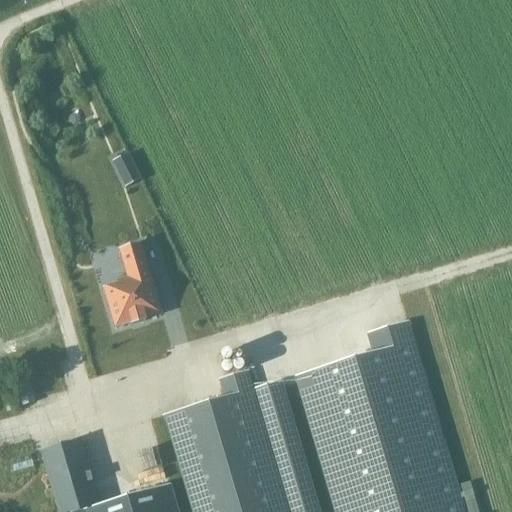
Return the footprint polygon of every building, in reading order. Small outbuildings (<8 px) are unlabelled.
[(135,172),(120,179),(124,188),(139,180),(135,172)] [(117,284),(103,288),(114,327),(114,328),(131,323),(132,325),(145,321),(145,319),(161,315),(161,313),(140,244),(119,250),(127,279),(116,282),(117,284)] [(374,356),(299,376),(337,511),(457,511),(403,326),(379,333),(381,346),(371,347),(374,356)] [(289,511),(248,371),(218,380),(223,398),(164,415),(191,511),(289,511)] [(16,385),(21,405),(35,401),(30,381),(16,385)] [(317,511),(279,382),(254,389),(289,511),(317,511)] [(57,511),(83,511),(83,510),(99,506),(81,441),(40,452),(57,511)] [(99,506),(83,510),(83,511),(177,511),(170,486),(99,506)]
